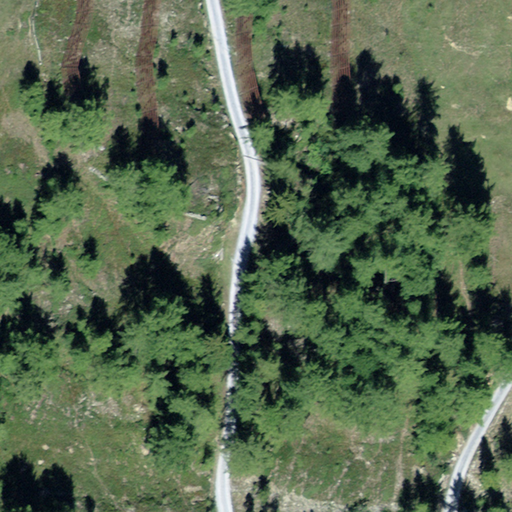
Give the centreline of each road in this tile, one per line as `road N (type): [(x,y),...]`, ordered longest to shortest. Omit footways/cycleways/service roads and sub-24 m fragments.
road 1 (track): [(230,424),(252,188),(211,0)]
road 2 (track): [(496,400),(462,464),(449,511)]
